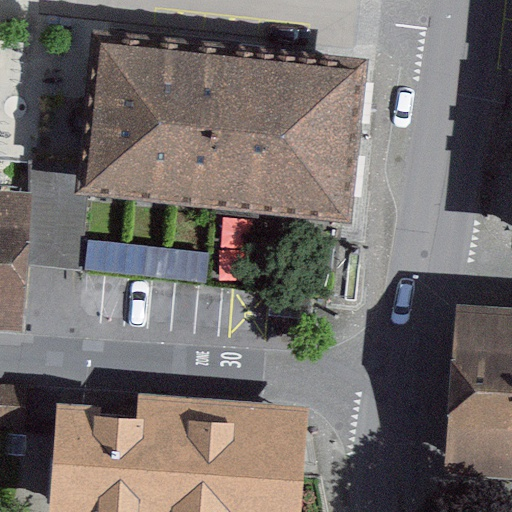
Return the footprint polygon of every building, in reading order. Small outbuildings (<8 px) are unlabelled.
[(353,68),(104,41),(89,178),(339,204),(353,68)] [(0,321),(14,322),(21,203),(0,201),(0,321)] [(511,326),(477,324),(469,441),(511,444),(511,326)] [(0,419),(26,422),(29,389),(0,386),(0,419)] [(154,422),(73,416),(67,511),(307,511),(313,418),(155,408),(154,422)]
